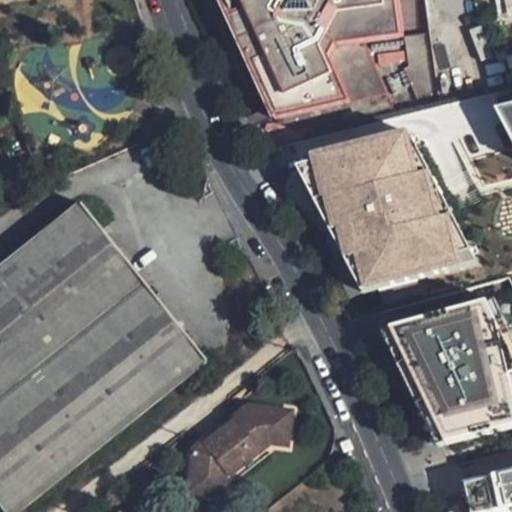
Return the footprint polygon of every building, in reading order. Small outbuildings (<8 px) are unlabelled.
[(394,0),(220,0),(268,107),(346,87),(324,29),(397,22),(394,0)] [(511,86),(492,91),(511,126),(511,86)] [(397,98),(303,123),(323,197),(329,195),(338,230),(343,228),(355,272),(461,244),(444,181),(429,185),(418,143),(410,145),(397,98)] [(77,200),(0,261),(0,498),(10,511),(19,511),(206,359),(77,200)] [(511,395),(484,296),(386,322),(443,440),(511,424),(511,395)] [(218,476),(245,453),(249,459),(261,449),(268,449),(272,415),(237,412),(236,423),(194,456),(184,455),(181,478),(189,478),(189,483),(209,485),(210,474),(213,471),(217,476),(218,476)] [(194,456),(236,423),(237,412),(184,455),(194,456)] [(279,450),(282,416),(272,415),(268,449),(279,450)] [(222,481),(249,459),(245,453),(218,476),(222,481)] [(511,459),(461,471),(470,511),(481,511),(511,505),(511,459)] [(214,503),(217,476),(213,471),(210,474),(209,485),(189,483),(189,478),(181,478),(179,500),(214,503)]
